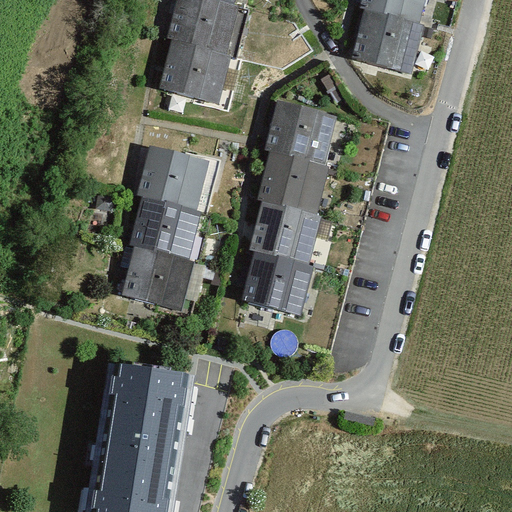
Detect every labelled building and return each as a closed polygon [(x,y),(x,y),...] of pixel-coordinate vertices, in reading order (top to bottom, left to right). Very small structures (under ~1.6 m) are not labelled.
[(173,42),(235,58),(248,8),(244,7),(217,0),(178,0),(168,41),(173,42)] [(364,11),(417,24),(422,0),(363,0),(361,11),(364,11)] [(417,24),(364,11),(353,59),(411,73),(423,26),(417,24)] [(235,58),(173,42),(161,89),(195,98),(194,103),(228,111),(241,59),(235,58)] [(270,153),(323,166),(335,119),(277,104),(265,152),(270,153)] [(364,120),(304,346),(329,353),(390,127),(364,120)] [(143,199),(205,215),(218,164),(151,147),(138,198),(143,199)] [(262,202),(314,215),(326,167),(323,166),(270,153),(258,201),(262,202)] [(136,249),(197,265),(210,216),(205,215),(143,199),(130,247),(136,249)] [(255,252),(307,265),(319,216),(314,215),(262,202),(250,251),(255,252)] [(197,265),(136,249),(124,295),(192,313),(204,266),(197,265)] [(307,265),(255,252),(244,300),(300,314),(312,266),(307,265)] [(166,511),(189,383),(116,371),(91,511),(166,511)]
